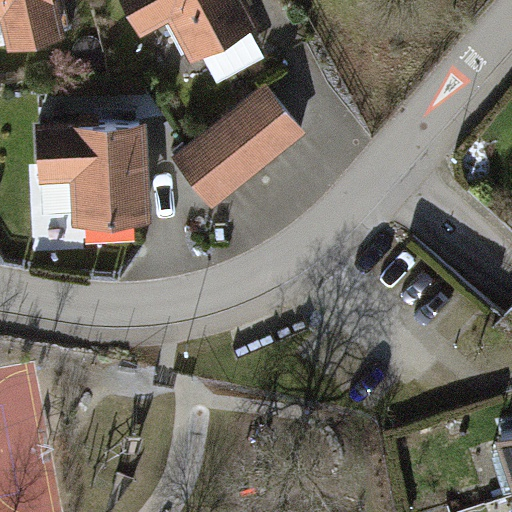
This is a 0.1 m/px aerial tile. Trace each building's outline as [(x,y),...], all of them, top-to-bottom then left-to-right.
[(50,0),(0,0),(0,20),(5,42),(58,30),(50,0)] [(242,0),(113,0),(131,35),(169,17),(183,47),(250,15),(242,0)] [(297,130),(258,84),(177,154),(216,200),(297,130)] [(147,108),(29,113),(31,172),(71,170),(73,211),(152,208),(147,108)] [(411,235),(374,276),(457,349),(493,308),(411,235)] [(511,420),(495,426),(511,484),(511,420)]
